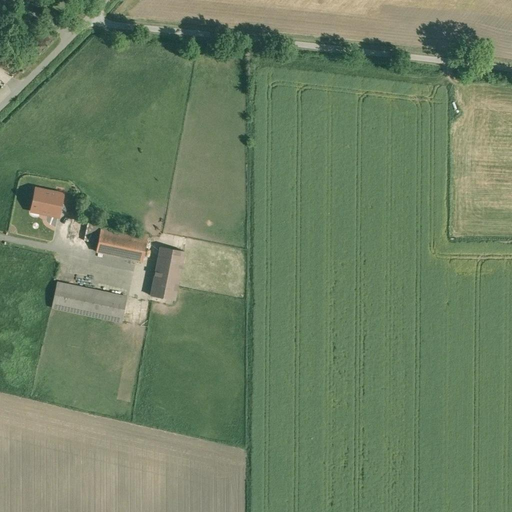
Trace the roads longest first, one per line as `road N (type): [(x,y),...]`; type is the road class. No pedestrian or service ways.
road 1 (unclassified): [(89,18),(511,67)]
road 2 (unclassified): [(0,102),(89,18)]
